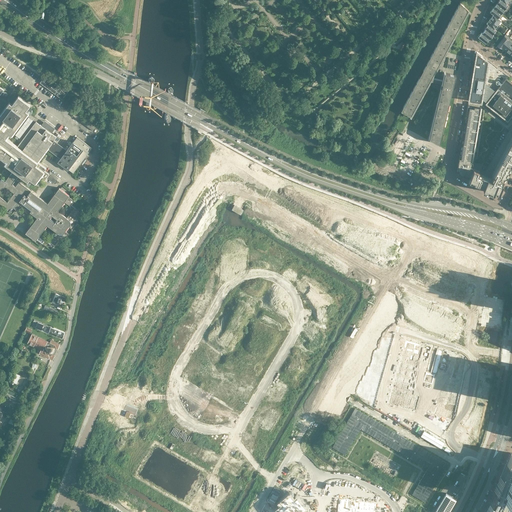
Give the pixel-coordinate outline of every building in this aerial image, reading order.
[(510,7),(500,0),(499,0),(497,4),(506,11),(510,7)] [(433,76),(468,11),(460,3),(423,71),(433,76)] [(506,11),(497,4),(493,8),(503,15),(506,11)] [(503,15),(493,8),(490,12),(501,21),(501,20),(500,19),(503,15)] [(501,21),(490,12),(493,15),(490,19),(500,26),(498,25),(501,21)] [(500,26),(490,19),(486,23),(496,31),(500,26)] [(496,31),(486,23),(488,24),(485,29),(493,35),(493,34),(496,31)] [(493,35),(485,29),(482,33),(481,32),(481,33),(489,39),(490,40),(493,35)] [(489,39),(481,33),(479,35),(478,37),(479,38),(486,43),(489,39)] [(501,48),(510,37),(506,34),(497,45),(498,45),(501,48)] [(506,51),(511,42),(511,39),(509,38),(510,37),(501,48),(502,48),(506,51)] [(507,121),(511,114),(511,83),(506,79),(496,91),(485,83),(488,61),(476,52),(468,101),(481,103),(482,99),(487,103),(486,104),(507,121)] [(439,144),(451,96),(453,86),(452,86),(453,83),(454,83),(456,75),(445,73),(443,80),(429,77),(429,81),(442,84),(429,139),(439,144)] [(68,92),(45,75),(40,83),(62,99),(68,92)] [(411,117),(429,82),(420,77),(401,111),(411,117)] [(146,101),(145,108),(147,109),(151,108),(154,79),(152,78),(149,78),(148,88),(146,101)] [(10,102),(0,114),(0,95),(4,90),(0,87),(0,156),(6,161),(5,164),(13,170),(20,175),(28,181),(30,178),(35,183),(40,177),(45,181),(49,175),(44,171),(46,168),(38,162),(47,149),(60,158),(58,162),(68,170),(73,173),(92,148),(77,137),(73,142),(66,150),(54,141),(56,137),(41,126),(36,122),(17,147),(6,138),(9,133),(11,135),(29,112),(26,110),(30,104),(18,96),(15,101),(14,101),(12,104),(10,102)] [(168,90),(164,120),(167,121),(168,121),(169,121),(170,120),(173,91),(172,89),(171,88),(168,90)] [(459,158),(457,172),(459,172),(458,175),(460,175),(461,175),(468,176),(469,176),(471,177),(470,178),(470,179),(470,178),(470,179),(469,181),(471,182),(472,182),(474,183),(476,184),(480,185),(480,184),(482,184),(485,185),(484,187),(483,189),(486,190),(486,191),(486,190),(489,191),(488,192),(489,192),(489,191),(489,192),(489,191),(491,192),(491,193),(491,192),(494,193),(493,193),(494,194),(494,193),(494,192),(495,192),(497,193),(499,194),(500,192),(500,191),(501,190),(501,189),(502,187),(503,184),(501,183),(503,179),(505,180),(511,165),(511,164),(511,163),(511,162),(511,138),(502,158),(502,159),(501,159),(494,174),(495,175),(494,176),(493,175),(492,178),(493,179),(492,180),(491,179),(487,178),(485,177),(483,176),(478,174),(479,171),(473,169),(472,169),(473,162),(471,162),(472,157),(479,115),(480,109),(481,104),(468,102),(467,111),(469,111),(468,113),(467,123),(467,124),(466,127),(465,134),(463,145),(462,153),(461,158),(459,158)] [(96,127),(85,119),(76,112),(73,116),(93,131),(96,127)] [(20,138),(33,120),(29,117),(16,135),(20,138)] [(58,211),(65,202),(70,206),(74,201),(69,197),(69,196),(59,188),(56,192),(55,192),(54,192),(54,193),(54,194),(55,194),(48,203),(19,182),(15,187),(13,185),(13,184),(20,175),(13,170),(5,182),(1,179),(0,180),(0,206),(8,212),(12,207),(17,211),(22,203),(31,210),(30,212),(37,218),(30,227),(31,228),(29,229),(25,233),(36,241),(36,240),(42,244),(46,239),(40,234),(47,225),(56,232),(49,242),(54,246),(58,240),(59,241),(60,241),(61,241),(62,241),(63,241),(64,240),(65,240),(69,234),(65,231),(69,227),(72,229),(77,224),(77,223),(77,222),(77,221),(77,220),(77,219),(76,218),(76,217),(79,212),(74,208),(67,218),(58,211)] [(61,179),(52,173),(50,175),(57,181),(59,182),(61,179)] [(57,181),(50,175),(49,175),(47,178),(55,184),(57,181)] [(61,188),(70,195),(71,192),(63,186),(61,188)] [(243,210),(242,210),(234,205),(232,209),(241,215),(243,210)] [(422,249),(419,248),(416,249),(414,264),(417,265),(409,324),(413,325),(415,326),(416,326),(441,334),(442,333),(446,334),(445,334),(448,336),(460,339),(461,339),(461,338),(466,305),(467,300),(470,289),(474,270),(470,268),(471,265),(422,249)] [(61,306),(65,297),(57,294),(53,303),(56,304),(61,306)] [(488,326),(501,327),(503,302),(491,301),(488,326)] [(62,339),(64,333),(50,328),(48,333),(62,339)] [(58,349),(60,344),(51,340),(50,343),(32,334),(27,343),(41,350),(39,353),(53,360),(58,349)] [(389,402),(388,406),(391,406),(393,407),(395,407),(397,408),(399,408),(402,409),(404,409),(407,410),(409,411),(415,412),(419,413),(421,413),(424,414),(426,415),(429,415),(432,416),(435,416),(438,417),(440,418),(442,419),(447,420),(451,421),(452,419),(454,412),(456,404),(458,396),(459,391),(461,383),(461,379),(463,370),(464,360),(405,342),(403,350),(400,359),(397,371),(395,379),(393,387),(392,391),(391,392),(391,394),(390,397),(390,400),(389,402)] [(263,368),(266,361),(260,358),(256,365),(263,368)] [(8,407),(8,403),(0,399),(0,409),(6,412),(8,407)] [(270,407),(262,425),(272,430),(279,414),(275,412),(276,410),(270,407)] [(448,464),(395,432),(355,409),(332,447),(345,455),(360,429),(427,469),(412,495),(425,502),(448,464)] [(189,502),(205,472),(156,446),(141,476),(189,502)] [(508,511),(510,508),(511,504),(511,453),(510,453),(508,459),(504,468),(502,474),(500,478),(495,491),(493,495),(488,504),(484,511),(508,511)] [(282,505),(277,509),(279,511),(305,511),(304,510),(304,509),(305,509),(306,508),(297,496),(295,497),(294,497),(293,497),(290,493),(281,502),(282,503),(282,504),(282,505)] [(338,499),(337,511),(375,511),(376,503),(338,499)]
